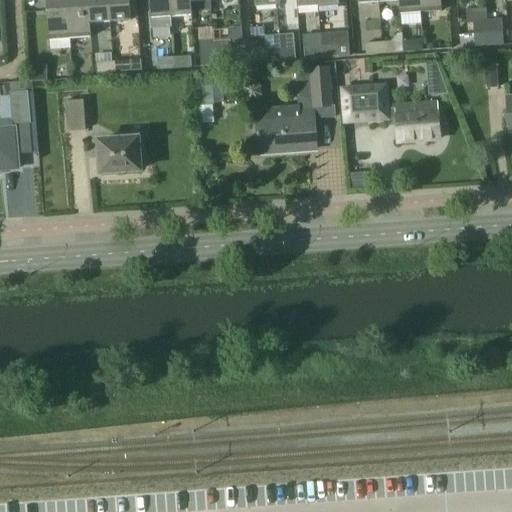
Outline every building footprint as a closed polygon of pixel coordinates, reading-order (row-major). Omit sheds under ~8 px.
[(45,0),(49,41),(69,40),(65,0),(45,0)] [(88,38),(87,24),(85,0),(65,0),(69,40),(88,38)] [(108,23),(106,0),(85,0),(87,24),(108,23)] [(106,0),(108,23),(129,21),(129,20),(127,0),(106,0)] [(135,0),(127,0),(129,20),(137,19),(135,0)] [(146,0),(148,30),(169,28),(168,18),(169,18),(167,0),(146,0)] [(188,17),(188,15),(187,0),(167,0),(169,18),(188,17)] [(208,1),(208,0),(187,0),(188,15),(209,13),(208,1)] [(294,0),(295,9),(315,8),(314,0),(294,0)] [(397,17),(419,15),(417,0),(396,0),(396,2),(397,17)] [(417,0),(419,15),(440,14),(439,0),(417,0)] [(486,10),(466,11),(467,24),(473,23),(474,36),(500,34),(499,21),(487,22),(486,10)] [(350,57),(348,33),(321,35),(322,48),(338,47),(338,58),(350,57)] [(378,44),(379,55),(403,53),(402,43),(402,34),(398,34),(391,43),(378,44)] [(500,34),(474,36),(475,48),(501,46),(500,34)] [(265,51),(291,49),(290,37),(264,39),(265,51)] [(422,41),(402,43),(403,53),(423,52),(422,41)] [(198,56),(225,54),(224,42),(198,44),(198,56)] [(365,56),(379,55),(378,44),(364,45),(365,56)] [(322,48),(318,48),(318,59),(338,58),(338,47),(322,48)] [(318,59),(318,48),(304,49),(305,60),(318,59)] [(292,62),(291,49),(265,51),(266,64),(292,62)] [(226,66),(225,54),(198,56),(199,68),(226,66)] [(433,56),(425,57),(429,96),(447,95),(433,56)] [(191,57),(172,59),(173,70),(192,68),(191,57)] [(173,70),(172,59),(157,60),(157,71),(173,70)] [(111,63),(112,74),(130,73),(129,62),(111,63)] [(97,75),(112,74),(111,63),(96,64),(97,75)] [(498,89),(496,65),(483,66),(485,90),(498,89)] [(310,75),(297,75),(299,98),(311,97),(312,110),(313,118),(313,120),(335,119),(334,107),(332,108),(329,68),(309,70),(310,75)] [(195,107),(214,106),(212,86),(193,87),(195,107)] [(385,87),(341,90),(343,124),(387,121),(386,118),(394,117),(396,143),(437,141),(435,103),(386,107),(385,87)] [(12,125),(28,124),(26,94),(10,95),(12,125)] [(299,107),(256,110),(257,122),(257,135),(258,154),(315,150),(313,120),(313,118),(312,110),(311,97),(299,98),(298,98),(299,107)] [(63,103),(66,132),(85,131),(82,101),(63,103)] [(0,171),(17,170),(14,129),(0,130),(0,171)] [(138,168),(143,168),(142,157),(137,157),(136,139),(98,142),(100,174),(138,172),(138,168)]
